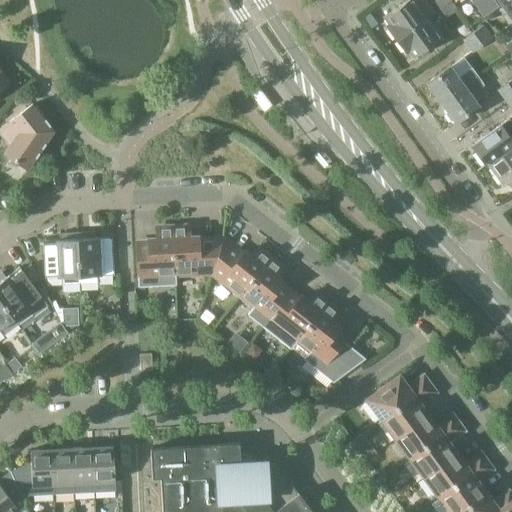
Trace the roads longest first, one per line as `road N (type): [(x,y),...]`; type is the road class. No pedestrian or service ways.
road 1 (secondary): [(231,0),(365,176),(467,275)]
road 2 (secondary): [(467,275),(260,0)]
road 3 (residential): [(477,284),(484,226),(327,9)]
road 4 (residential): [(415,343),(225,193)]
road 5 (residential): [(0,238),(58,198),(225,193)]
road 6 (residential): [(294,429),(275,411),(243,401),(127,405)]
road 7 (residential): [(511,470),(415,343)]
road 8 (residential): [(415,343),(294,429)]
road 9 (residential): [(0,433),(48,407),(127,405)]
